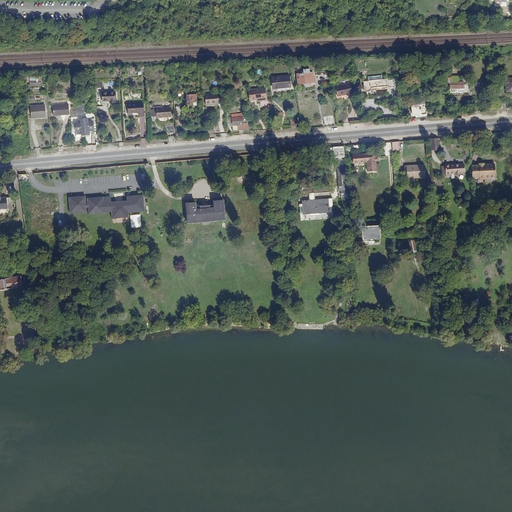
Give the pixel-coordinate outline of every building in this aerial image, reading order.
[(312,72),(297,74),(298,84),(311,82),(311,78),(312,77),(312,72)] [(412,77),(412,85),(420,85),(420,73),(416,73),(416,77),(412,77)] [(450,92),(460,92),(460,90),(466,90),(466,82),(458,83),(457,77),(449,77),(449,73),(445,73),(445,83),(449,83),(450,92)] [(272,77),(272,89),(290,87),(289,76),(272,77)] [(370,90),(370,89),(370,88),(387,86),(386,78),(371,80),(370,79),(367,79),(368,81),(363,81),(364,90),(366,92),(368,91),(369,91),(370,90)] [(398,86),(397,78),(388,78),(389,87),(398,86)] [(335,86),(337,96),(347,94),(347,95),(352,94),(351,93),(352,92),(350,83),(335,86)] [(266,100),(264,88),(248,90),(250,100),(260,99),(260,101),(266,100)] [(102,92),(102,101),(109,101),(109,103),(115,103),(115,91),(102,92)] [(187,95),(187,105),(192,104),(192,102),(196,102),(196,95),(188,95),(188,94),(187,94),(187,95)] [(205,95),(206,105),(217,104),(217,103),(223,102),(223,94),(217,94),(205,95)] [(411,106),(412,116),(426,114),(425,107),(429,107),(427,96),(418,97),(419,105),(411,106)] [(399,106),(399,97),(389,98),(389,105),(399,106)] [(144,116),(144,104),(127,105),(128,113),(139,113),(139,117),(144,116)] [(45,117),(44,105),(30,106),(30,118),(45,117)] [(53,107),(53,116),(69,115),(68,105),(61,105),(61,106),(53,107)] [(150,110),(150,116),(156,116),(156,118),(171,117),(171,107),(162,108),(162,106),(153,106),(153,110),(150,110)] [(232,121),(233,130),(247,129),(246,123),(243,124),(242,113),(232,114),(232,117),(229,117),(229,122),(232,121)] [(323,117),(325,124),(334,123),(333,116),(323,117)] [(80,123),(75,123),(76,132),(77,132),(81,132),(81,134),(81,135),(89,134),(88,131),(94,130),(93,121),(88,122),(87,118),(80,119),(80,123)] [(176,138),(184,137),(183,129),(176,129),(176,138)] [(345,156),(344,148),(342,146),(333,147),(332,148),(333,157),(334,158),(344,157),(345,156)] [(376,172),(374,154),(353,155),(354,163),(364,162),(365,173),(376,172)] [(495,163),(472,163),(472,178),(496,178),(495,163)] [(425,177),(424,164),(406,165),(407,177),(416,176),(416,178),(425,177)] [(445,165),(445,166),(445,173),(446,176),(450,176),(450,173),(454,173),(455,175),(460,174),(460,172),(464,172),(464,164),(460,164),(445,165)] [(341,190),(341,193),(347,193),(345,165),(337,165),(338,187),(344,186),(344,190),(341,190)] [(13,207),(12,194),(7,194),(1,194),(1,193),(0,193),(0,206),(7,205),(8,208),(13,207)] [(54,210),(53,193),(36,195),(38,211),(54,210)] [(69,197),(70,213),(87,212),(86,208),(88,208),(88,214),(105,213),(105,212),(111,211),(112,218),(129,217),(129,212),(144,211),(143,195),(127,196),(127,200),(111,202),(110,196),(104,197),(104,196),(87,198),(87,202),(86,203),(85,196),(69,197)] [(195,206),(195,203),(186,203),(187,216),(186,218),(186,220),(187,221),(187,223),(202,222),(204,224),(209,223),(211,221),(224,220),(225,218),(226,217),(226,215),(224,214),(223,200),(214,201),(214,205),(207,205),(207,203),(202,204),(202,206),(195,206)] [(305,207),(305,214),(329,212),(328,200),(303,201),(303,207),(305,207)] [(54,217),(38,218),(40,248),(55,248),(54,217)] [(361,226),(362,237),(379,237),(379,225),(361,226)] [(0,272),(0,282),(5,282),(4,281),(7,281),(7,282),(23,280),(21,269),(6,271),(6,272),(0,272)]
